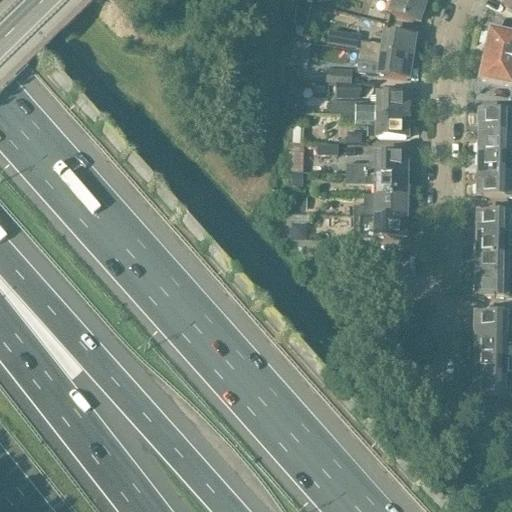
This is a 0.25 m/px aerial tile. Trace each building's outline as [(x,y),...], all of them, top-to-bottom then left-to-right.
[(420,25),(426,6),(405,0),(373,0),(393,6),(389,18),(418,27),(418,25),(420,25)] [(511,0),(500,0),(499,3),(501,4),(501,5),(511,11),(511,0)] [(302,28),(308,8),(295,4),(292,25),(302,28)] [(511,37),(488,32),(485,49),(488,50),(486,58),(511,63),(511,37)] [(360,44),(358,54),(410,61),(411,52),(413,53),(415,42),(412,41),(413,40),(383,35),(381,47),(360,44)] [(348,36),(346,50),(355,51),(358,38),(348,36)] [(357,63),(355,75),(377,78),(406,82),(407,81),(409,81),(410,70),(408,70),(410,61),(358,54),(357,63)] [(481,65),(478,82),(511,89),(511,82),(511,63),(486,58),(485,66),(481,65)] [(349,87),(350,73),(326,71),(325,85),(334,86),(349,87)] [(292,85),(286,97),(298,103),(304,91),(292,85)] [(357,101),(358,87),(349,87),(334,86),(333,100),(357,101)] [(354,109),(354,118),(406,119),(406,110),(408,110),(408,99),(406,99),(406,98),(376,97),(376,109),(354,109)] [(476,116),(476,128),(478,128),(478,136),(511,136),(511,126),(508,127),(508,115),(478,114),(478,116),(476,116)] [(408,140),(409,127),(407,127),(407,119),(355,118),(355,128),(376,128),(376,141),(406,141),(406,140),(408,140)] [(303,147),(304,127),(292,127),(291,147),(303,147)] [(475,145),(475,157),(507,157),(508,146),(511,145),(511,136),(478,136),(478,146),(475,145)] [(357,138),(346,138),(346,148),(357,148),(357,138)] [(336,158),(336,148),(316,147),(316,158),(336,158)] [(345,167),(344,177),(405,178),(405,169),(407,169),(407,158),(405,158),(405,156),(375,156),(375,167),(345,167)] [(475,157),(475,167),(477,168),(477,177),(511,178),(511,157),(507,157),(475,157)] [(291,177),(291,193),(301,193),(301,177),(291,177)] [(344,177),(344,186),(374,187),(374,197),(361,197),(361,198),(404,199),(405,178),(344,177)] [(511,199),(511,178),(478,178),(478,186),(475,186),(475,196),(477,196),(477,198),(511,199)] [(352,208),(352,219),(404,219),(404,199),(361,198),(360,208),(352,208)] [(304,212),(304,200),(292,199),(291,211),(304,212)] [(474,217),(474,227),(476,227),(476,237),(511,237),(511,227),(506,228),(506,216),(476,215),(476,217),(474,217)] [(339,227),(339,219),(327,219),(327,227),(339,227)] [(352,219),(351,242),(374,242),(375,240),(403,241),(403,239),(405,239),(406,228),(404,228),(404,219),(352,219)] [(511,237),(476,237),(475,258),(505,258),(506,247),(511,246),(511,237)] [(475,258),(475,278),(511,279),(511,269),(505,270),(505,258),(475,258)] [(472,288),(472,298),(474,298),(474,300),(504,301),(511,300),(511,279),(475,278),(475,288),(472,288)] [(472,318),(472,328),(474,328),(474,338),(511,338),(511,328),(504,328),(504,317),(474,316),(474,318),(472,318)] [(511,338),(474,338),(473,358),(503,359),(503,347),(511,347),(511,338)] [(401,366),(401,354),(377,353),(377,366),(401,366)] [(473,358),(473,379),(511,379),(511,358),(503,359),(473,358)] [(470,388),(470,399),(472,399),(472,400),(502,401),(503,389),(511,389),(511,379),(473,379),(473,388),(470,388)]
